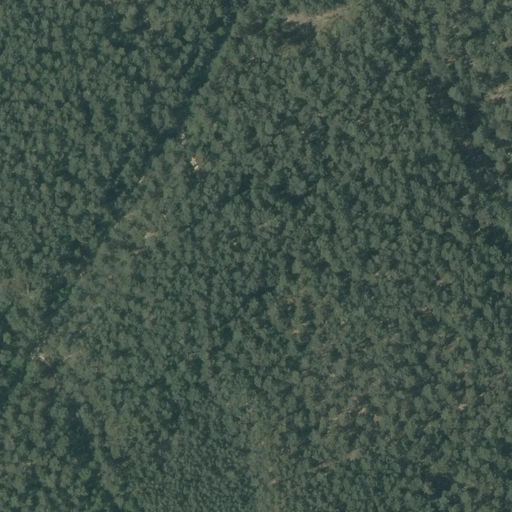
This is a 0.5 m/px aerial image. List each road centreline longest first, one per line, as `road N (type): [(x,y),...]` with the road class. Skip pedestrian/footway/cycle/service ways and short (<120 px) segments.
road 1 (unknown): [(174,121),(0,413)]
road 2 (track): [(110,511),(59,381),(0,315)]
road 3 (unknown): [(246,0),(174,121)]
